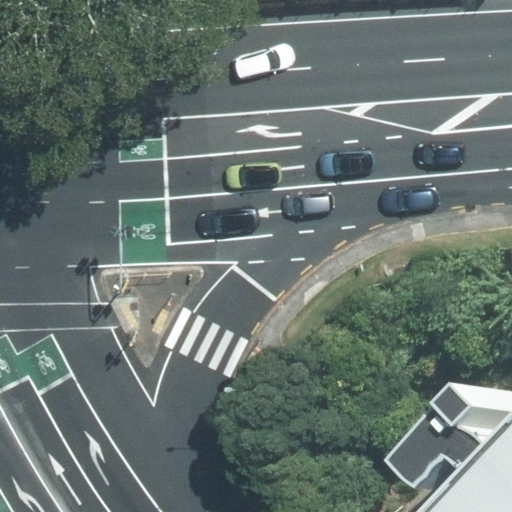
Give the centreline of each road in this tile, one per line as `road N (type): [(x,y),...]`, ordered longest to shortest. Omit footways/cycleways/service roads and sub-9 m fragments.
road 1 (primary): [(395,123),(252,280),(210,342),(188,404),(172,511)]
road 2 (secondary): [(0,127),(119,136),(395,123)]
road 3 (primary): [(138,511),(30,342),(0,277)]
